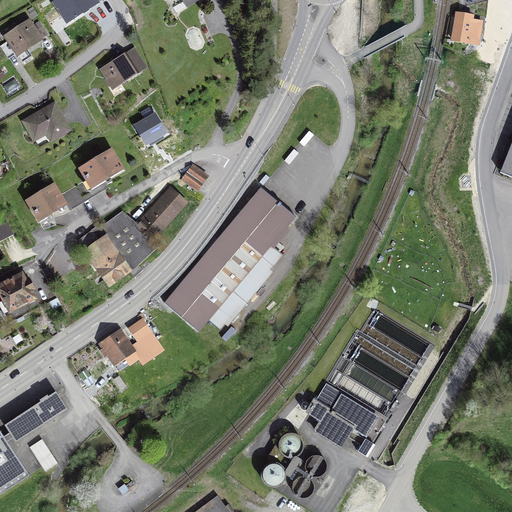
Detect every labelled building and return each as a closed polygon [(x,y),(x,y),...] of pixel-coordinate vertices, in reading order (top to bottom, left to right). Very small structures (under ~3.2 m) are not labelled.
[(95,0),(61,0),(60,1),(75,24),(100,8),(95,0)] [(184,0),(190,11),(211,0),(184,0)] [(476,24),(454,21),(451,42),(479,46),(483,21),(476,20),(476,24)] [(28,22),(4,39),(18,61),(43,45),(28,22)] [(134,50),(99,72),(113,94),(148,72),(134,50)] [(55,104),(21,125),(34,147),(47,139),(52,147),(73,134),(55,104)] [(167,132),(155,112),(133,125),(146,145),(167,132)] [(511,143),(500,174),(511,179),(511,143)] [(119,151),(85,173),(100,196),(134,174),(119,151)] [(211,178),(192,166),(182,183),(200,195),(211,178)] [(59,184),(29,203),(45,228),(75,208),(59,184)] [(300,218),(261,186),(163,305),(198,334),(214,314),(231,327),(287,259),(275,249),(300,218)] [(122,213),(103,229),(136,273),(157,253),(151,250),(188,206),(166,189),(134,225),(122,213)] [(109,239),(86,256),(114,293),(137,275),(136,273),(109,239)] [(30,271),(0,287),(0,293),(14,319),(46,301),(30,271)] [(140,321),(126,331),(138,347),(152,336),(140,321)] [(120,331),(98,346),(114,370),(137,355),(120,331)] [(339,392),(326,384),(317,399),(314,397),(315,395),(313,394),(309,398),(313,401),(305,414),(319,422),(313,433),(332,444),(342,450),(354,431),(367,439),(379,418),(341,395),(331,411),(329,409),(339,392)] [(55,396),(4,430),(16,448),(67,415),(55,396)] [(291,433),(287,435),(281,438),(279,443),(279,448),(275,449),(268,459),(270,463),(265,465),(262,469),(261,474),(262,480),(264,483),(268,486),(273,487),(278,486),(281,485),(284,480),(286,475),(290,478),(298,466),(300,468),(304,461),(297,456),(302,452),(304,446),(301,438),(297,434),(291,433)] [(0,435),(0,501),(31,482),(0,435)] [(41,442),(27,451),(43,476),(57,467),(41,442)] [(315,455),(309,459),(306,465),(307,471),(312,476),(318,477),(324,474),(328,468),(326,461),(322,456),(315,455)] [(308,478),(301,477),(295,480),(292,487),(294,493),(299,498),(306,498),(312,495),(314,489),(313,482),(308,478)] [(230,511),(219,496),(197,511),(230,511)]
